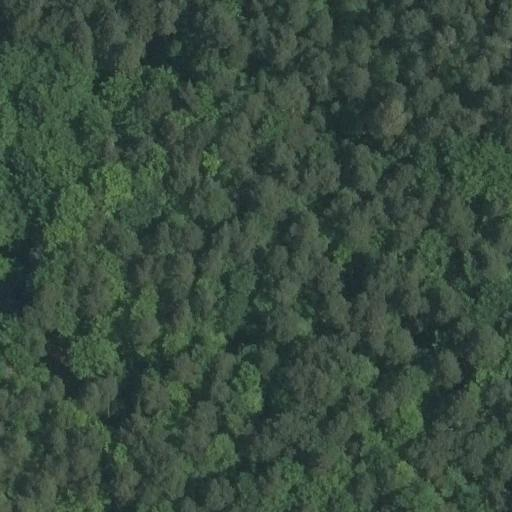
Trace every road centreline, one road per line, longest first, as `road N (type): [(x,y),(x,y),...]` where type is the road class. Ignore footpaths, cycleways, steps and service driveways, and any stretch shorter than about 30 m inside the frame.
road 1 (track): [(511,187),(0,73)]
road 2 (track): [(200,0),(0,373)]
